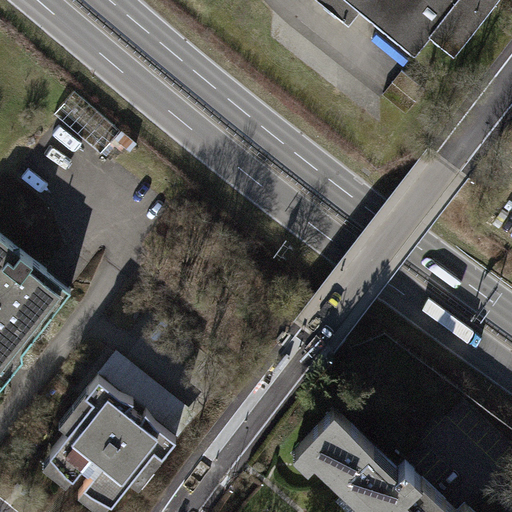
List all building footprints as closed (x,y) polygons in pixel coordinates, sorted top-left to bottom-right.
[(322,0),(351,23),(363,8),(416,52),(433,33),(456,52),(499,0),(322,0)] [(395,79),(385,93),(408,112),(427,89),(403,70),(395,79)] [(0,369),(13,379),(85,283),(12,228),(0,243),(0,369)] [(68,428),(38,465),(72,492),(97,511),(110,511),(173,433),(98,374),(60,422),(68,428)] [(485,511),(353,400),(310,451),(382,511),(485,511)]
